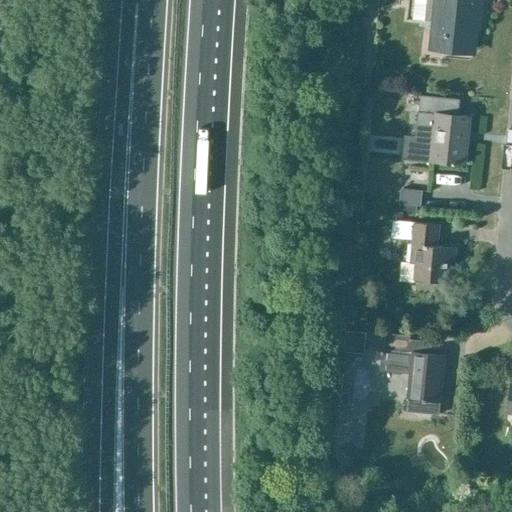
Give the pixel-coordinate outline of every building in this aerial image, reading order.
[(436,0),(431,50),(466,54),(470,13),(480,14),(481,0),(436,0)] [(430,162),(464,165),(469,118),(457,117),(459,101),(420,97),(416,138),(432,140),(430,162)] [(398,204),(421,207),(423,190),(400,188),(398,204)] [(356,207),(355,218),(367,220),(368,208),(356,207)] [(439,225),(414,223),(414,222),(393,220),(391,237),(412,239),(410,263),(401,262),(399,281),(413,282),(414,280),(447,283),(449,262),(454,263),(455,250),(437,248),(439,225)] [(344,350),(363,352),(365,331),(346,329),(344,350)] [(384,350),(382,370),(410,372),(408,398),(406,412),(438,415),(440,401),(444,357),(430,355),(431,342),(412,340),(413,337),(385,334),(385,339),(384,350)] [(340,393),(339,405),(347,406),(349,394),(340,393)] [(352,413),(342,412),(340,438),(350,439),(352,413)] [(333,456),(343,464),(349,457),(339,449),(333,456)]
